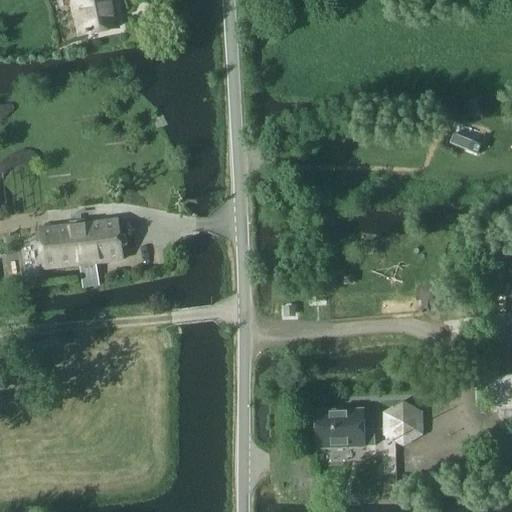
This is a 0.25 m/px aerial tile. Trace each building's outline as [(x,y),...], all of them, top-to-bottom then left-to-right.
[(71,0),(72,4),(75,18),(78,33),(84,32),(85,35),(116,29),(115,25),(116,22),(114,14),(112,12),(109,0),(71,0)] [(96,264),(124,260),(119,221),(39,230),(44,270),(80,266),(83,288),(99,286),(96,264)] [(511,376),(487,378),(488,411),(498,411),(498,429),(511,428),(511,376)] [(423,436),(423,413),(403,402),(383,413),(383,436),(403,448),(423,436)] [(365,446),(375,446),(374,428),(364,429),(363,412),(330,413),(330,410),(318,411),(318,414),(315,414),(317,449),(365,447),(365,446)]
